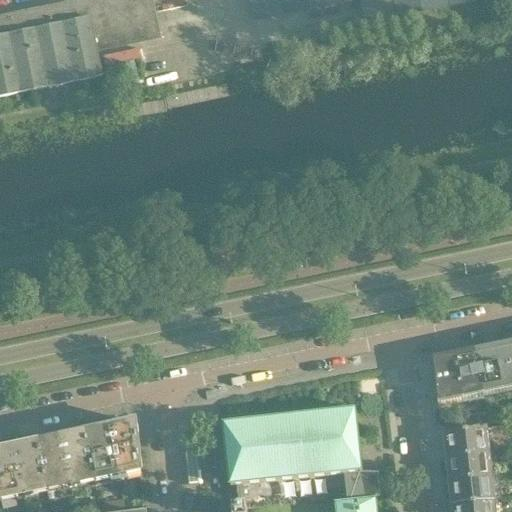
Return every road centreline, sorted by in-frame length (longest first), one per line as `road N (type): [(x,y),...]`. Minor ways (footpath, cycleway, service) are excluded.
road 1 (secondary): [(511,248),(0,356)]
road 2 (secondary): [(0,382),(511,276)]
road 3 (residential): [(162,387),(401,338)]
road 4 (residential): [(420,511),(401,338)]
road 5 (residential): [(0,422),(162,387)]
road 6 (residential): [(175,511),(162,387)]
